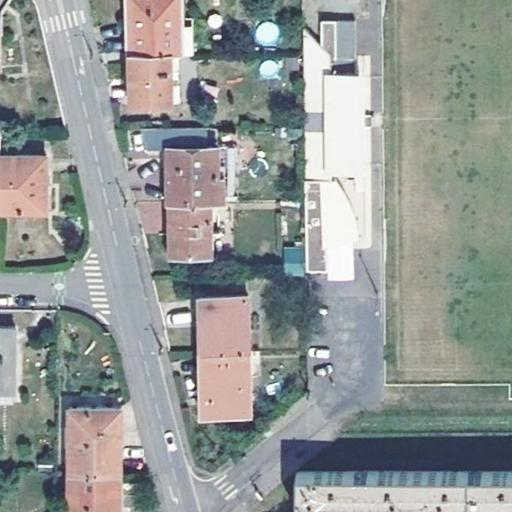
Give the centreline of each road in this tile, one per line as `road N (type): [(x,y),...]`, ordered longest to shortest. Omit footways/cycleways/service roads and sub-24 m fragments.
road 1 (residential): [(127,288),(57,0)]
road 2 (residential): [(184,511),(127,288)]
road 3 (residential): [(127,288),(0,287)]
